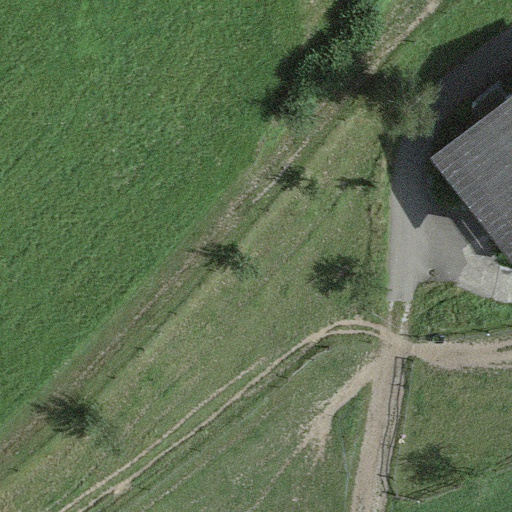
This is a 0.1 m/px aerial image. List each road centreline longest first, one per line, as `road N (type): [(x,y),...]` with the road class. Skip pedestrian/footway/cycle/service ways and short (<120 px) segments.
road 1 (track): [(440,0),(379,56),(169,307),(0,466)]
road 2 (track): [(511,58),(447,113),(427,151),(371,511)]
